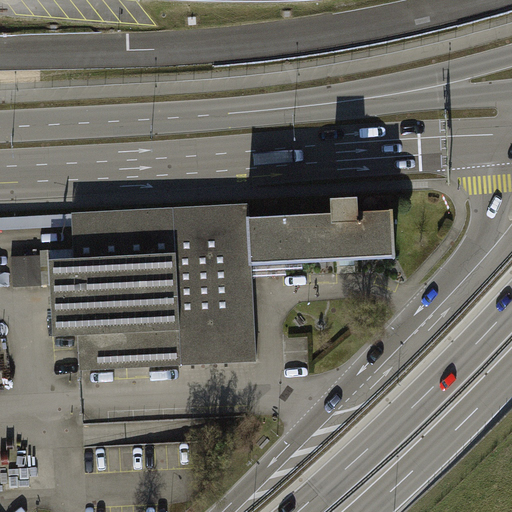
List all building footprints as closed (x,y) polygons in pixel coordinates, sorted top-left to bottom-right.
[(332,214),(249,219),(252,265),(283,264),(302,262),(337,261),(377,259),(395,258),(392,211),(358,213),(357,199),(332,200),(332,214)] [(72,214),(73,227),(74,249),(74,259),(49,260),(51,285),(53,336),(78,335),(80,370),(257,361),(252,265),(249,219),(249,204),(72,214)] [(0,231),(73,227),(72,214),(0,218),(0,231)] [(43,286),(51,285),(49,260),(74,259),(74,249),(48,250),(49,256),(42,257),(43,286)] [(13,287),(43,286),(42,257),(12,259),(13,287)]
